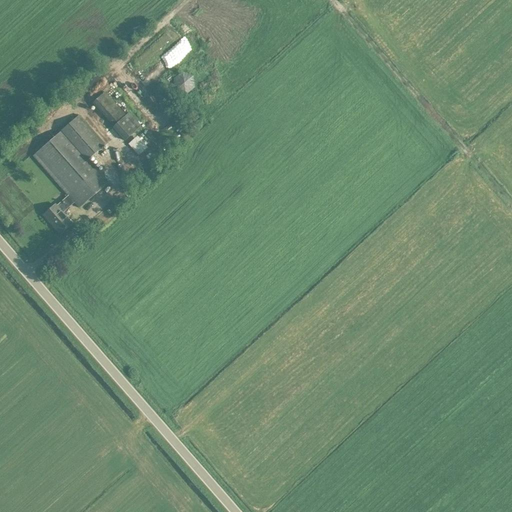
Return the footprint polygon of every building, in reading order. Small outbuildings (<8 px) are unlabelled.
[(136,60),(145,69),(174,39),(165,30),(136,60)] [(181,77),(179,86),(190,88),(191,79),(181,77)] [(126,116),(104,92),(92,103),(114,126),(113,127),(125,141),(141,126),(129,113),(126,116)] [(57,205),(56,204),(44,215),(60,234),(72,224),(63,213),(75,203),(79,208),(108,183),(88,160),(105,145),(79,115),(62,130),(33,156),(68,195),(57,205)] [(137,154),(147,146),(136,134),(126,142),(137,154)]
